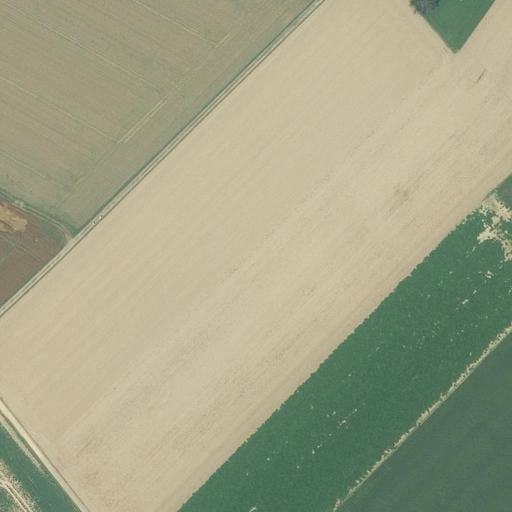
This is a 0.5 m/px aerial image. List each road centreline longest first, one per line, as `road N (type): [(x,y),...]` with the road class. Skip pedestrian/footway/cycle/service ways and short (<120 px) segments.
road 1 (track): [(77,237),(320,0)]
road 2 (track): [(85,511),(0,401)]
